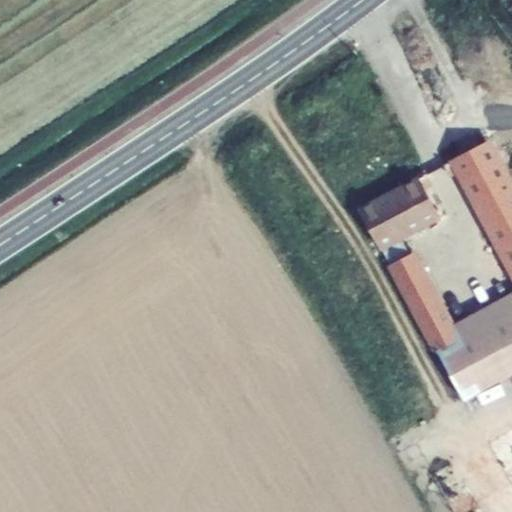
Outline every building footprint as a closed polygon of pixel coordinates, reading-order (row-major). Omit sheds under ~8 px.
[(511,177),(491,139),(451,161),(458,175),(511,276),(511,177)] [(458,175),(451,161),(445,164),(451,178),(458,175)] [(419,176),(359,208),(382,251),(442,219),(434,203),(426,190),(419,176)] [(430,188),(426,190),(434,203),(437,201),(430,188)] [(456,324),(417,251),(388,266),(436,353),(457,342),(454,325),(456,324)] [(457,342),(436,353),(442,367),(448,365),(465,400),(511,375),(511,293),(456,324),(454,325),(457,342)] [(511,472),(511,428),(495,436),(511,472)]
